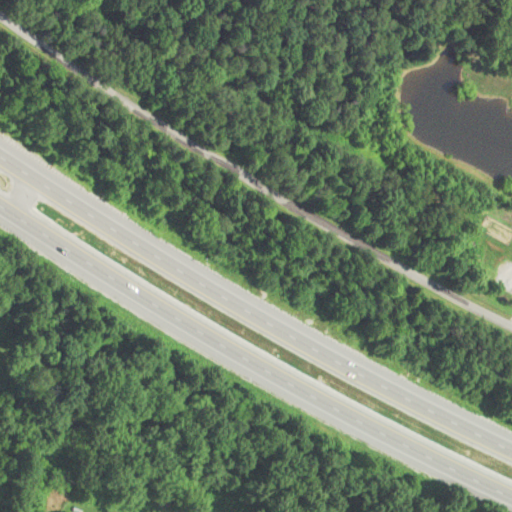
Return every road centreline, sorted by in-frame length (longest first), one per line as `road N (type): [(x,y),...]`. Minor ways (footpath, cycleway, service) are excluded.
road 1 (residential): [(511,327),(266,191),(0,17)]
road 2 (motorway): [(511,453),(361,380),(0,157)]
road 3 (motorway): [(0,209),(249,369),(511,502)]
